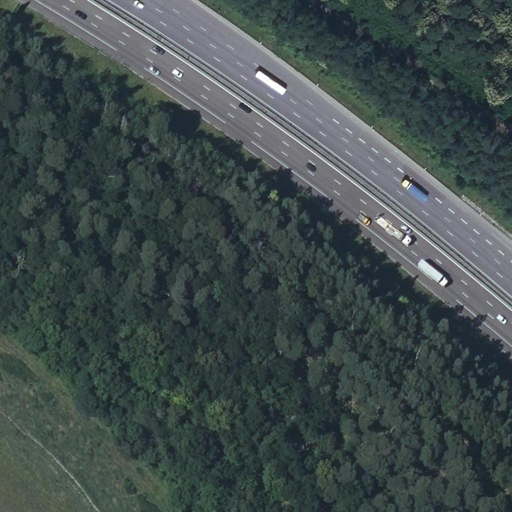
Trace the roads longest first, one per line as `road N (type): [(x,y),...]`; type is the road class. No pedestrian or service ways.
road 1 (motorway): [(57,0),(321,174),(511,328)]
road 2 (motorway): [(511,280),(341,144),(139,0)]
